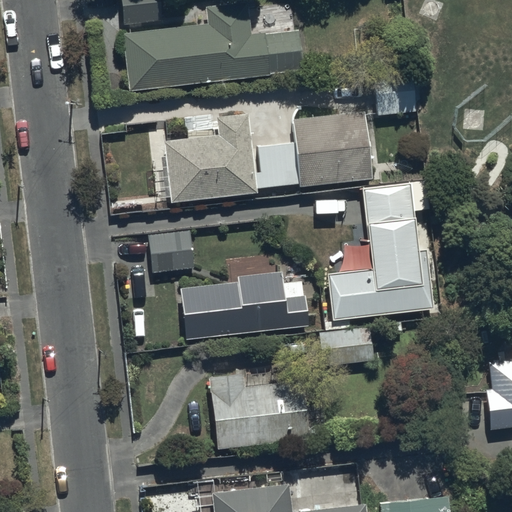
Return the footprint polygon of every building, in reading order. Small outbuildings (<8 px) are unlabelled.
[(156,0),(118,0),(121,26),(119,27),(125,83),(303,64),(299,24),(247,29),(243,0),(208,0),(204,1),(205,16),(158,21),(156,0)] [(369,68),(373,108),(414,104),(410,64),(369,68)] [(368,173),(360,106),(288,111),(291,136),(249,141),(246,109),(211,113),(212,128),(160,134),(161,148),(150,149),(155,191),(166,190),(167,195),(368,173)] [(366,260),(322,264),(327,313),(428,302),(422,242),(414,243),(410,205),(428,203),(425,173),(357,180),(366,260)] [(187,223),(144,227),(149,268),(191,263),(187,223)] [(235,275),(175,282),(181,333),(306,318),(301,276),(279,278),(277,267),(235,272),(235,275)] [(348,314),(324,317),(325,327),(316,327),(319,361),(372,356),(369,321),(349,323),(348,314)] [(511,352),(486,355),(488,383),(482,383),(486,421),(511,418),(511,352)] [(238,366),(204,370),(212,440),(306,429),(300,371),(240,378),(238,366)] [(364,511),(362,496),(288,504),(285,475),(207,483),(210,511),(364,511)] [(447,511),(446,492),(376,498),(377,511),(447,511)]
